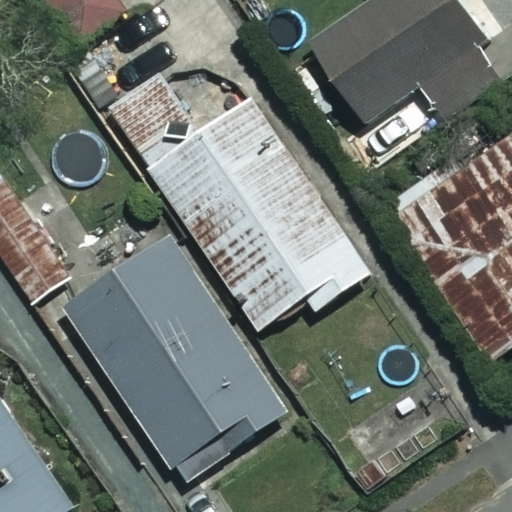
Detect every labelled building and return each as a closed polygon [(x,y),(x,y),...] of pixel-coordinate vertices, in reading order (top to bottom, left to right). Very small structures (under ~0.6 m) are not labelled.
[(43,0),(70,46),(126,14),(118,0),(43,0)] [(438,109),(500,66),(453,0),(358,0),(308,35),(367,120),(420,83),(438,109)] [(193,134),(156,79),(112,108),(260,328),(308,295),(317,307),(371,271),(252,94),(193,134)] [(511,133),(381,217),(463,345),(482,333),(495,354),(511,343),(511,133)] [(291,410),(171,235),(63,308),(183,484),(291,410)] [(0,511),(61,511),(71,505),(0,401),(0,511)]
